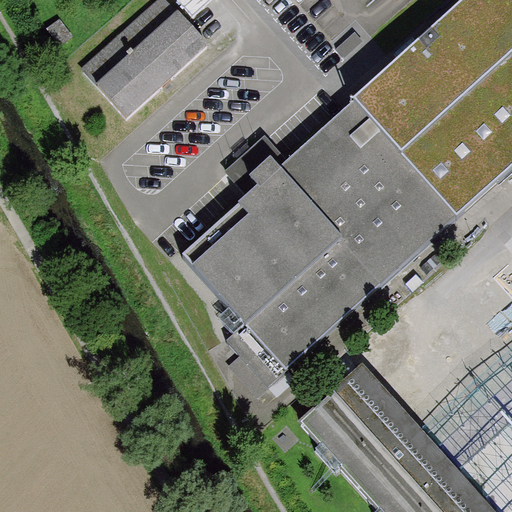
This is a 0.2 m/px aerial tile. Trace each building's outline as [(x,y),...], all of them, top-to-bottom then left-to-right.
[(210,47),(166,0),(154,0),(78,70),(126,123),(210,47)] [(511,169),(511,0),(472,0),(287,167),(262,140),(226,172),(250,199),(183,259),(243,326),(227,341),(269,388),(511,169)] [(66,40),(57,23),(43,31),(52,48),(66,40)] [(365,370),(300,426),(377,511),(488,511),(458,478),(441,458),(365,370)] [(441,458),(458,478),(497,445),(479,425),(441,458)]
